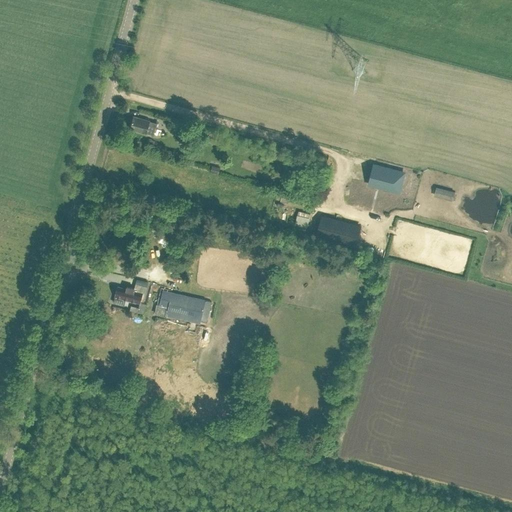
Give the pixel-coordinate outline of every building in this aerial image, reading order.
[(157,123),(134,116),(130,129),(154,135),(157,123)] [(374,164),(368,185),(399,192),(404,172),(374,164)] [(456,191),(437,186),(434,196),(453,201),(456,191)] [(367,201),(366,206),(382,211),(384,206),(367,201)] [(321,217),(316,236),(355,246),(360,227),(321,217)] [(135,288),(127,286),(126,291),(117,288),(113,302),(121,304),(122,298),(140,303),(142,295),(134,293),(135,288)] [(211,301),(163,290),(160,305),(169,307),(167,313),(207,322),(211,301)] [(132,305),(130,310),(144,314),(146,304),(140,303),(139,307),(132,305)] [(202,340),(203,332),(195,331),(194,339),(202,340)]
